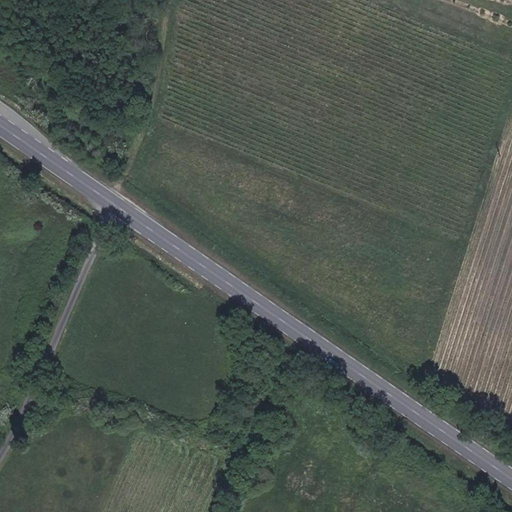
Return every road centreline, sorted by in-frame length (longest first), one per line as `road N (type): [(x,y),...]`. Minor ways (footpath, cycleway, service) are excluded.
road 1 (primary): [(511,477),(117,205)]
road 2 (unclassified): [(0,463),(117,205)]
road 3 (primary): [(117,205),(0,123)]
